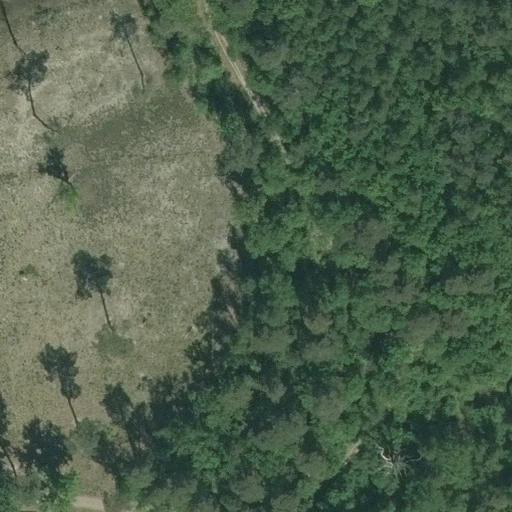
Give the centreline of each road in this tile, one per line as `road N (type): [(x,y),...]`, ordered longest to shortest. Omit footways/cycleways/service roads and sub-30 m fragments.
road 1 (track): [(294,511),(414,382),(204,0)]
road 2 (track): [(414,382),(426,360),(430,300),(265,0)]
